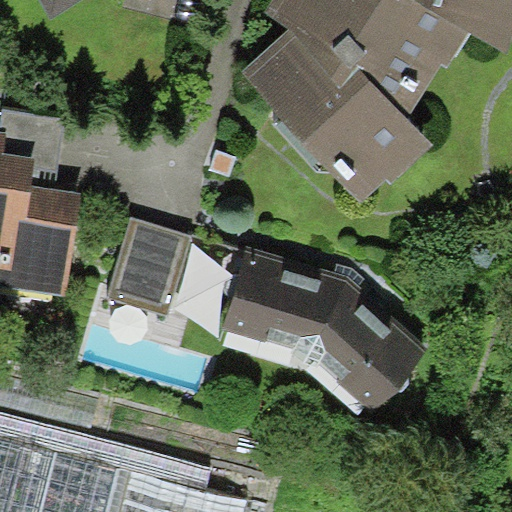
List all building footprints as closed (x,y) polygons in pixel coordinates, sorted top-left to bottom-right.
[(511,13),(511,0),(262,0),(260,4),(284,19),(235,58),(351,194),(428,133),(406,103),(464,16),(501,48),(511,13)] [(0,108),(0,289),(62,300),(80,191),(58,187),(71,114),(1,103),(0,108)] [(193,231),(131,216),(109,301),(171,317),(193,231)] [(342,271),(245,247),(221,326),(301,348),(369,408),(420,343),(342,271)] [(0,511),(241,511),(247,493),(0,421),(0,511)]
